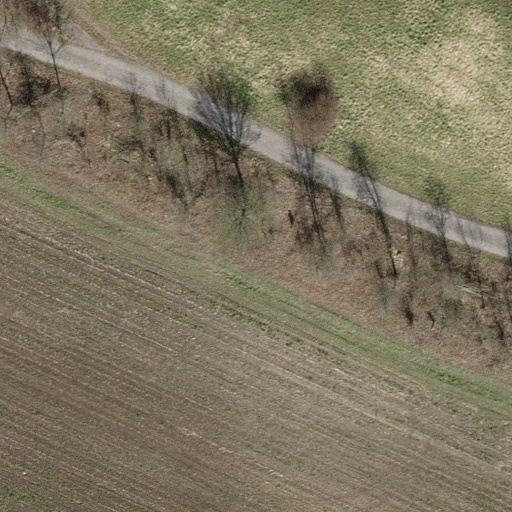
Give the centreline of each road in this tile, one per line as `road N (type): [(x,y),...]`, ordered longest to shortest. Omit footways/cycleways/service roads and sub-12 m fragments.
road 1 (track): [(0,34),(147,87),(418,218),(511,245)]
road 2 (track): [(39,0),(147,87)]
